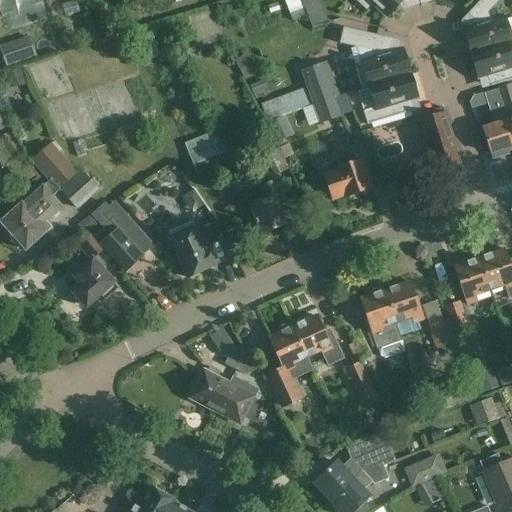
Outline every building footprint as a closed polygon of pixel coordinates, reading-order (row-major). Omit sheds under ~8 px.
[(422,6),(419,0),(355,0),(366,10),(373,2),(388,15),(401,0),(409,7),(420,4),(421,6),(422,6)] [(464,31),(471,53),(511,41),(505,18),(491,23),(487,12),(498,0),(480,0),(468,13),(469,14),(473,18),(480,16),(483,25),(464,31)] [(224,15),(189,26),(157,35),(159,42),(191,33),(198,58),(226,50),(220,32),(229,29),(224,15)] [(369,86),(410,74),(403,51),(384,56),(381,47),(388,45),(389,40),(390,40),(390,38),(343,28),(340,44),(341,44),(341,43),(372,50),(375,59),(355,65),(362,88),(370,86),(369,86)] [(28,35),(0,44),(0,50),(5,64),(35,54),(28,35)] [(511,42),(511,41),(471,53),(478,76),(488,74),(491,85),(491,86),(511,79),(511,42)] [(313,105),(335,97),(340,96),(327,62),(300,71),(313,105)] [(25,82),(21,68),(5,73),(9,86),(25,82)] [(369,86),(370,86),(376,108),(364,112),(368,125),(412,112),(411,110),(410,110),(407,99),(417,97),(410,74),(369,86)] [(299,78),(261,89),(266,105),(304,94),(299,78)] [(511,84),(498,89),(501,97),(511,130),(511,84)] [(301,116),(314,112),(307,93),(295,97),(301,116)] [(342,116),(335,97),(313,105),(319,124),(342,116)] [(491,101),(498,123),(483,128),(491,154),(492,153),(494,159),(509,154),(507,148),(511,146),(511,130),(501,97),(491,101)] [(456,148),(450,129),(445,113),(420,121),(423,129),(427,127),(429,135),(425,137),(432,156),(415,161),(420,175),(458,163),(454,149),(456,148)] [(181,130),(186,159),(227,152),(222,123),(181,130)] [(4,124),(0,126),(0,165),(15,189),(34,177),(8,134),(9,133),(4,124)] [(288,169),(269,132),(255,139),(274,177),(288,169)] [(49,181),(42,187),(22,205),(20,202),(0,219),(0,221),(10,233),(51,197),(52,198),(76,176),(50,144),(33,158),(48,176),(46,178),(49,181)] [(361,160),(335,170),(336,172),(323,176),(332,201),(344,196),(344,198),(371,189),(361,160)] [(77,211),(98,191),(81,172),(60,193),(77,211)] [(261,185),(267,199),(250,206),(262,234),(286,224),(275,197),(278,196),(272,181),(261,185)] [(182,197),(192,213),(204,206),(194,190),(182,197)] [(60,207),(52,198),(51,197),(10,233),(25,249),(49,227),(44,221),(60,207)] [(105,249),(125,272),(153,247),(114,202),(109,207),(117,215),(110,220),(90,232),(91,233),(105,249)] [(117,215),(109,207),(108,208),(104,204),(90,216),(89,215),(77,226),(85,235),(91,233),(90,232),(110,220),(117,215)] [(170,239),(188,278),(215,266),(197,227),(170,239)] [(105,249),(91,233),(85,235),(86,236),(77,244),(92,261),(74,277),(82,285),(75,292),(77,303),(76,304),(77,304),(87,307),(100,295),(106,301),(119,290),(100,269),(105,265),(98,256),(105,249)] [(501,253),(476,262),(487,293),(502,288),(502,289),(501,289),(505,300),(511,297),(511,278),(510,280),(501,253)] [(487,293),(476,262),(451,270),(464,307),(473,304),(471,298),(487,293)] [(57,284),(56,263),(44,263),(44,284),(57,284)] [(420,330),(418,323),(421,322),(408,285),(382,294),(397,333),(399,337),(420,330)] [(358,302),(368,333),(364,334),(368,346),(372,344),(378,360),(381,361),(404,354),(399,337),(397,333),(382,294),(358,302)] [(468,328),(459,302),(443,307),(453,334),(468,328)] [(194,323),(183,332),(195,348),(208,338),(213,344),(226,333),(213,316),(198,328),(194,323)] [(313,319),(289,331),(304,359),(319,352),(326,368),(341,361),(326,332),(321,335),(313,319)] [(436,349),(455,343),(446,319),(443,320),(429,325),(427,326),(436,350),(436,349)] [(265,343),(279,369),(264,376),(280,410),(302,399),(293,380),(310,372),(304,360),(304,359),(289,331),(288,332),(283,328),(275,332),(275,338),(265,343)] [(224,365),(235,371),(244,353),(234,347),(224,365)] [(247,354),(244,353),(235,371),(245,376),(256,370),(247,354)] [(122,408),(163,384),(148,361),(108,385),(122,408)] [(372,387),(362,363),(345,371),(356,395),(372,387)] [(190,399),(213,412),(227,385),(204,373),(190,399)] [(433,394),(439,412),(473,400),(466,382),(433,394)] [(227,385),(213,412),(238,425),(252,399),(227,385)] [(410,422),(406,408),(389,414),(393,427),(410,422)] [(361,472),(382,463),(376,450),(350,461),(360,472),(361,472)] [(511,460),(501,465),(497,455),(479,463),(483,472),(482,473),(495,504),(511,496),(511,460)] [(441,475),(435,459),(406,471),(413,487),(441,475)] [(314,484),(331,502),(360,472),(350,461),(341,470),(335,463),(314,484)] [(389,479),(382,463),(361,472),(360,472),(370,483),(373,486),(389,479)] [(370,483),(360,472),(331,502),(340,511),(354,511),(369,498),(362,491),(370,483)] [(167,511),(173,503),(174,502),(151,489),(140,506),(135,503),(129,511),(167,511)] [(187,511),(173,503),(167,511),(187,511)]
